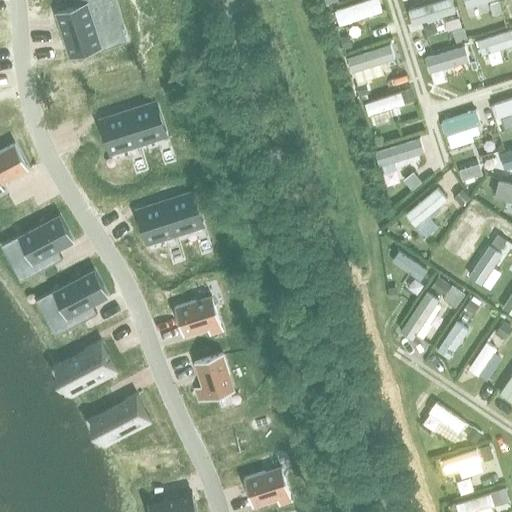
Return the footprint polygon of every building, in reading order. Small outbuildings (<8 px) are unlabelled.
[(74,0),(76,5),(57,12),(71,55),(99,46),(100,45),(97,35),(120,28),(114,7),(111,0),(74,0)] [(157,103),(128,113),(137,139),(166,130),(157,103)] [(128,113),(100,122),(109,148),(137,139),(128,113)] [(0,191),(2,190),(0,185),(0,184),(27,171),(13,144),(0,150),(0,191)] [(194,193),(165,202),(174,229),(203,219),(194,193)] [(165,202),(137,211),(145,238),(174,229),(165,202)] [(28,252),(12,261),(20,277),(19,278),(20,280),(56,260),(55,258),(51,250),(57,247),(72,239),(59,215),(20,235),(19,236),(28,252)] [(63,309),(47,317),(55,333),(54,334),(55,336),(91,316),(90,314),(86,307),(92,303),(107,295),(94,271),(55,292),(54,292),(63,309)] [(212,293),(175,305),(184,334),(207,326),(210,334),(224,330),(212,293)] [(100,341),(60,362),(76,392),(116,371),(100,341)] [(222,351),(193,360),(201,384),(193,386),(197,400),(234,388),(222,351)] [(136,394),(96,415),(110,442),(150,421),(136,394)] [(281,465),(243,476),(252,505),(275,498),(278,506),(292,501),(281,465)] [(196,511),(191,492),(148,502),(150,507),(150,508),(150,507),(151,511),(196,511)]
